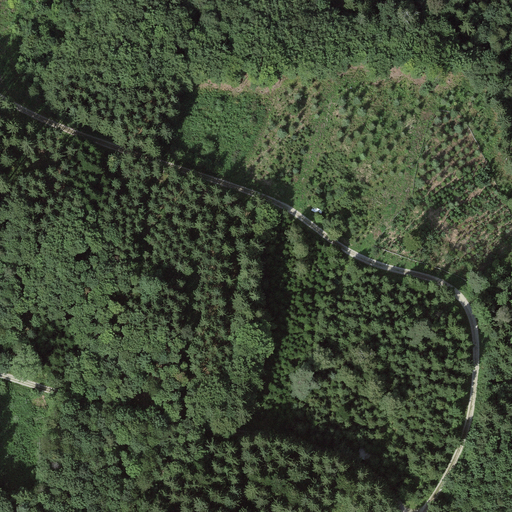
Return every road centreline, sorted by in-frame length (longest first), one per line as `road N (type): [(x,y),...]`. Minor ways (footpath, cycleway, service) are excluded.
road 1 (track): [(424,511),(460,445),(472,401),(476,352),(458,294),(348,252),(267,197),(79,133),(0,95)]
road 2 (track): [(400,511),(371,472),(337,457),(0,373)]
